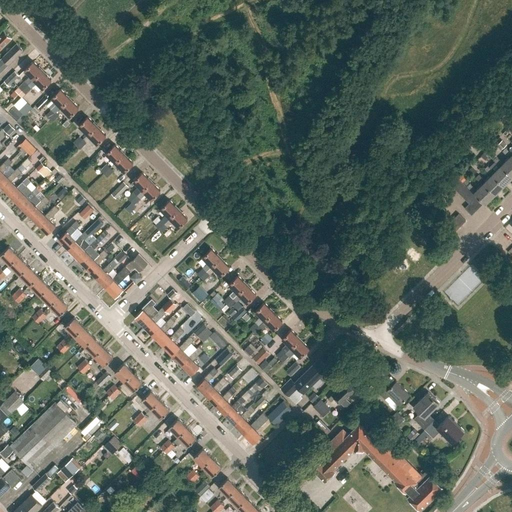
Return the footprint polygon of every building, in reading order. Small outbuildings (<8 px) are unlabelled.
[(0,48),(2,47),(3,46),(11,38),(8,36),(8,34),(6,33),(4,31),(0,34),(0,48)] [(15,58),(23,50),(16,44),(0,59),(0,72),(11,61),(13,61),(15,60),(15,58)] [(24,70),(33,79),(42,70),(33,61),(24,70)] [(15,70),(4,81),(9,86),(19,75),(15,70)] [(42,88),(51,79),(42,70),(33,79),(28,84),(22,90),(26,93),(37,82),(42,88)] [(22,90),(28,84),(25,80),(19,86),(22,90)] [(50,118),(56,112),(61,107),(69,98),(61,89),(52,97),(57,103),(46,114),(50,118)] [(39,110),(49,100),(44,96),(35,106),(39,110)] [(70,116),(79,107),(69,98),(61,107),(70,116)] [(18,120),(23,114),(15,105),(9,111),(18,120)] [(59,115),(56,112),(50,118),(53,121),(59,115)] [(79,125),(88,134),(97,125),(88,116),(79,125)] [(64,129),(71,122),(66,118),(60,125),(64,129)] [(97,143),(106,135),(97,125),(88,134),(97,143)] [(8,134),(13,139),(19,134),(13,128),(8,134)] [(79,136),(73,142),(76,146),(83,139),(79,136)] [(19,152),(30,142),(25,138),(15,148),(19,152)] [(86,143),(83,139),(76,146),(80,149),(86,143)] [(501,140),(497,144),(501,149),(506,145),(501,140)] [(106,153),(115,162),(124,153),(115,144),(106,153)] [(511,153),(506,147),(502,150),(509,157),(510,155),(511,157),(511,153)] [(486,151),(494,159),(497,156),(489,148),(486,151)] [(124,171),(133,163),(124,153),(115,162),(124,171)] [(511,157),(510,155),(509,157),(503,162),(497,156),(494,159),(500,165),(501,164),(511,175),(511,157)] [(0,184),(1,185),(8,178),(8,177),(2,172),(12,162),(8,158),(0,165),(0,184)] [(18,168),(17,168),(8,177),(8,178),(1,185),(10,195),(18,187),(17,186),(12,181),(31,162),(27,159),(18,168)] [(45,177),(52,171),(47,166),(46,166),(42,162),(36,168),(45,177)] [(106,164),(100,170),(104,174),(110,168),(106,164)] [(511,175),(501,164),(500,165),(494,171),(488,165),(485,168),(491,174),(492,173),(504,185),(511,176),(511,175)] [(114,171),(110,168),(104,174),(107,177),(114,171)] [(464,169),(458,175),(463,179),(468,174),(464,169)] [(131,201),(137,195),(142,190),(151,181),(142,172),(133,181),(139,186),(128,197),(131,201)] [(492,173),(491,174),(485,180),(479,174),(476,177),(482,183),(483,182),(495,194),(504,185),(492,173)] [(56,187),(64,178),(60,174),(55,179),(57,181),(54,185),(56,187)] [(453,187),(461,179),(457,175),(449,183),(453,187)] [(26,177),(17,186),(18,187),(10,195),(19,204),(27,197),(26,196),(31,191),(26,186),(31,181),(26,177)] [(457,191),(465,183),(461,179),(453,187),(457,191)] [(128,186),(124,181),(115,189),(111,193),(116,198),(128,186)] [(151,199),(160,190),(151,181),(142,190),(137,195),(140,198),(146,193),(151,199)] [(483,182),(482,183),(476,189),(470,183),(467,186),(469,187),(473,191),(473,192),(474,191),(478,195),(484,202),(486,203),(495,194),(483,182)] [(461,195),(469,187),(467,186),(465,183),(457,191),(461,195)] [(36,187),(31,191),(26,196),(27,197),(19,204),(28,214),(36,206),(36,205),(40,201),(35,195),(40,191),(36,187)] [(465,199),(473,191),(469,187),(461,195),(465,199)] [(469,203),(473,199),(477,195),(473,192),(473,191),(465,199),(469,203)] [(140,198),(137,195),(131,201),(134,204),(140,198)] [(478,195),(477,195),(473,199),(480,206),(484,202),(478,195)] [(45,196),(40,201),(36,205),(36,206),(28,214),(38,223),(45,216),(45,215),(40,210),(49,200),(45,196)] [(431,210),(438,203),(434,198),(426,206),(431,210)] [(480,206),(473,199),(469,203),(476,210),(480,206)] [(155,225),(159,229),(178,209),(169,200),(161,208),(166,214),(155,225)] [(80,213),(84,217),(93,207),(88,203),(80,213)] [(434,214),(442,207),(438,203),(431,210),(434,214)] [(476,210),(469,203),(465,207),(472,214),(476,210)] [(49,219),(58,210),(54,206),(45,215),(45,216),(38,223),(47,233),(55,225),(49,219)] [(438,218),(446,211),(442,207),(434,214),(438,218)] [(179,227),(188,218),(178,209),(159,229),(162,232),(173,221),(179,227)] [(442,222),(450,214),(446,211),(438,218),(442,222)] [(459,213),(455,217),(462,224),(466,220),(459,213)] [(451,221),(454,218),(450,214),(442,222),(446,226),(451,221)] [(462,224),(455,217),(454,218),(451,221),(458,228),(462,224)] [(100,225),(95,220),(85,230),(90,234),(92,233),(100,225)] [(59,239),(68,248),(76,241),(76,240),(70,235),(80,226),(75,221),(66,230),(67,231),(59,239)] [(458,228),(451,221),(446,226),(453,233),(458,228)] [(111,235),(106,229),(97,238),(95,240),(99,244),(100,245),(111,235)] [(97,238),(92,233),(90,234),(89,235),(85,231),(76,240),(76,241),(68,248),(78,258),(86,250),(85,250),(94,240),(97,238)] [(94,240),(85,250),(86,250),(78,258),(87,267),(95,260),(94,259),(89,254),(98,244),(94,240)] [(109,253),(115,247),(111,243),(105,249),(109,253)] [(0,255),(10,265),(19,256),(9,246),(0,255)] [(197,273),(200,277),(220,257),(211,248),(202,257),(208,262),(197,273)] [(104,250),(94,259),(95,260),(87,267),(96,277),(104,269),(98,263),(108,254),(104,250)] [(116,257),(121,262),(128,254),(123,250),(116,257)] [(130,262),(135,267),(139,271),(147,263),(138,253),(130,262)] [(29,266),(19,256),(10,265),(20,275),(29,266)] [(220,275),(229,267),(220,257),(200,277),(203,280),(215,270),(220,275)] [(110,263),(104,269),(96,277),(106,286),(113,279),(113,278),(108,273),(117,264),(113,260),(110,263)] [(113,279),(106,286),(115,296),(123,289),(118,283),(131,271),(126,265),(113,278),(113,279)] [(38,276),(29,266),(20,275),(29,285),(38,276)] [(223,300),(226,304),(246,285),(237,275),(229,284),(234,290),(223,300)] [(48,286),(38,276),(29,285),(39,295),(48,286)] [(191,284),(183,276),(178,281),(186,289),(191,284)] [(208,294),(200,285),(192,293),(200,302),(208,294)] [(255,294),(246,285),(226,304),(230,307),(241,297),(247,302),(255,294)] [(49,304),(58,296),(48,286),(39,295),(49,304)] [(15,299),(23,291),(19,288),(12,295),(15,299)] [(171,298),(177,292),(173,288),(167,294),(171,298)] [(26,295),(23,291),(15,299),(19,302),(26,295)] [(58,315),(67,306),(58,296),(49,304),(50,306),(47,309),(49,312),(53,309),(58,315)] [(144,326),(152,318),(152,317),(158,311),(153,305),(156,303),(151,298),(142,307),(143,308),(135,316),(144,326)] [(168,312),(177,304),(171,298),(162,306),(168,312)] [(250,328),(253,331),(273,312),(264,302),(255,311),(261,317),(250,328)] [(237,320),(246,311),(242,306),(237,311),(232,307),(228,312),(237,320)] [(39,308),(32,316),(35,319),(43,312),(39,308)] [(161,316),(165,312),(161,308),(157,312),(152,317),(152,318),(144,326),(154,335),(162,327),(161,327),(166,321),(161,316)] [(46,315),(43,312),(35,319),(39,322),(46,315)] [(282,321),(273,312),(253,331),(256,335),(267,324),(273,330),(282,321)] [(247,321),(250,317),(246,313),(242,316),(247,321)] [(65,325),(75,335),(84,327),(74,317),(65,325)] [(166,321),(161,327),(162,327),(154,335),(163,345),(171,337),(170,336),(165,331),(174,321),(170,317),(166,321)] [(196,323),(190,317),(181,325),(188,332),(196,323)] [(204,323),(195,332),(199,337),(209,328),(204,323)] [(93,337),(84,327),(75,335),(84,345),(93,337)] [(180,327),(170,336),(171,337),(163,345),(172,354),(180,346),(179,346),(174,340),(184,331),(180,327)] [(54,328),(47,335),(51,339),(58,332),(54,328)] [(280,358),(291,347),(300,338),(290,329),(282,338),(287,344),(276,354),(280,358)] [(263,346),(273,338),(269,333),(267,332),(261,338),(262,339),(261,340),(259,343),(263,347),(263,346)] [(190,356),(189,355),(184,350),(193,341),(189,336),(179,346),(180,346),(172,354),(182,364),(190,356)] [(94,355),(103,346),(93,337),(84,345),(94,355)] [(60,349),(67,342),(64,338),(57,345),(60,349)] [(309,348),(300,338),(291,347),(280,358),(283,362),(289,356),(290,357),(295,352),(300,357),(309,348)] [(71,345),(67,342),(60,349),(63,352),(71,345)] [(254,351),(249,345),(245,349),(250,354),(254,351)] [(104,365),(112,356),(103,346),(94,355),(104,365)] [(193,359),(202,350),(198,346),(189,355),(190,356),(182,364),(191,373),(199,366),(193,359)] [(258,364),(268,354),(270,353),(263,346),(263,347),(253,357),(257,360),(255,362),(258,364)] [(222,363),(233,352),(228,347),(217,358),(222,363)] [(326,370),(328,368),(319,358),(294,383),(290,378),(281,388),(289,396),(298,387),(304,392),(319,377),(322,380),(324,380),(330,375),(330,373),(326,370)] [(80,370),(88,362),(84,359),(77,366),(80,370)] [(290,376),(300,366),(296,361),(286,371),(290,376)] [(91,366),(88,362),(80,370),(84,373),(91,366)] [(115,371),(124,381),(133,372),(124,363),(115,371)] [(233,378),(242,369),(237,364),(228,373),(233,378)] [(46,365),(38,374),(44,380),(52,371),(46,365)] [(214,387),(213,386),(208,381),(218,371),(214,367),(204,377),(197,385),(206,394),(214,387)] [(111,376),(106,371),(96,381),(101,385),(111,376)] [(133,390),(142,381),(133,372),(124,381),(133,390)] [(240,387),(247,379),(243,375),(236,383),(240,387)] [(223,396),(222,395),(217,390),(227,381),(223,376),(213,386),(214,387),(206,394),(216,404),(223,396)] [(399,404),(409,394),(396,380),(392,384),(387,379),(377,390),(386,399),(389,395),(399,404)] [(341,403),(354,390),(346,381),(328,398),(331,401),(335,397),(341,403)] [(67,382),(63,387),(78,400),(82,395),(67,382)] [(110,395),(117,388),(114,384),(106,391),(110,395)] [(233,406),(232,405),(227,400),(236,390),(232,386),(222,395),(223,396),(216,404),(225,414),(233,406)] [(120,391),(117,388),(110,395),(113,398),(120,391)] [(151,408),(160,399),(151,390),(142,399),(147,404),(140,411),(141,412),(144,415),(151,408)] [(0,423),(1,422),(23,400),(15,391),(0,406),(0,423)] [(315,400),(318,396),(314,392),(308,398),(312,402),(315,400)] [(428,392),(414,406),(420,412),(414,419),(424,429),(434,419),(428,413),(438,403),(428,392)] [(269,402),(262,394),(255,401),(262,409),(269,402)] [(242,415),(241,414),(236,409),(246,400),(242,395),(232,405),(233,406),(225,414),(234,423),(242,415)] [(331,409),(321,398),(320,399),(318,396),(315,400),(312,402),(311,403),(313,406),(323,416),(331,409)] [(136,397),(128,404),(132,408),(140,401),(136,397)] [(160,418),(169,409),(160,399),(151,408),(160,418)] [(283,400),(271,412),(280,420),(291,409),(283,400)] [(31,467),(76,423),(55,401),(21,434),(15,439),(10,445),(14,450),(31,467)] [(251,425),(250,424),(245,419),(255,409),(251,405),(241,414),(242,415),(234,423),(243,433),(251,425)] [(141,412),(134,419),(137,423),(144,415),(141,412)] [(243,433),(253,442),(261,435),(256,430),(268,418),(262,412),(250,424),(251,425),(243,433)] [(395,427),(403,419),(398,413),(389,421),(395,427)] [(147,419),(144,415),(137,423),(140,426),(147,419)] [(439,425),(434,419),(424,429),(432,438),(440,430),(451,442),(463,431),(448,416),(439,425)] [(187,427),(178,417),(169,426),(174,432),(169,437),(173,441),(178,435),(178,436),(187,427)] [(109,423),(114,427),(118,422),(114,418),(109,423)] [(331,430),(320,418),(315,423),(327,435),(331,430)] [(420,508),(442,487),(426,471),(421,476),(375,429),(370,434),(359,423),(348,434),(343,429),(308,463),(324,480),(334,470),(333,469),(354,448),(364,447),(395,480),(406,491),(407,491),(410,494),(408,496),(420,508)] [(196,436),(187,427),(178,436),(174,440),(179,445),(183,440),(187,445),(196,436)] [(15,439),(21,434),(16,428),(10,434),(15,439)] [(412,441),(419,434),(414,428),(407,435),(412,441)] [(104,445),(112,454),(123,444),(114,435),(104,445)] [(164,450),(172,442),(168,439),(161,446),(164,450)] [(140,457),(151,445),(147,441),(136,452),(140,457)] [(167,453),(175,446),(172,442),(164,450),(167,453)] [(0,451),(6,458),(14,450),(10,445),(8,443),(0,451)] [(83,457),(96,451),(93,444),(79,450),(83,457)] [(193,456),(203,466),(212,457),(202,447),(193,456)] [(212,475),(221,466),(212,457),(203,466),(212,475)] [(57,473),(65,481),(80,466),(73,458),(71,460),(70,459),(57,473)] [(26,472),(31,467),(27,463),(22,468),(26,472)] [(12,487),(21,478),(11,468),(3,477),(1,475),(0,476),(0,494),(10,484),(12,487)] [(192,469),(185,476),(188,480),(196,473),(192,469)] [(37,491),(51,478),(46,472),(32,486),(37,491)] [(199,476),(196,473),(188,480),(192,484),(199,476)] [(219,486),(229,496),(237,488),(228,478),(219,486)] [(201,495),(210,485),(205,480),(196,489),(201,495)] [(87,486),(97,496),(102,490),(93,481),(87,486)] [(58,502),(69,491),(62,484),(51,495),(58,502)] [(72,494),(77,489),(73,485),(68,490),(72,494)] [(209,487),(200,496),(205,502),(215,493),(209,487)] [(238,506),(247,497),(237,488),(229,496),(238,506)] [(33,511),(42,504),(32,494),(13,511),(33,511)] [(250,511),(256,507),(247,497),(238,506),(244,511),(250,511)] [(213,510),(220,502),(217,499),(210,506),(213,510)] [(53,511),(59,507),(54,501),(44,511),(43,511),(53,511)] [(94,511),(89,507),(86,509),(78,501),(67,511),(94,511)] [(112,511),(116,508),(111,502),(107,506),(112,511)] [(217,511),(224,506),(220,502),(213,510),(215,511),(217,511)]
